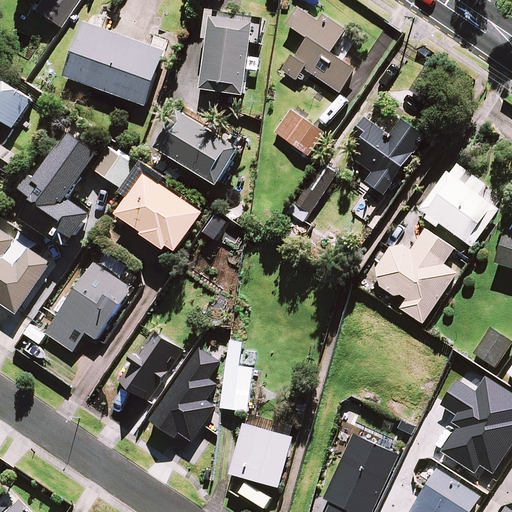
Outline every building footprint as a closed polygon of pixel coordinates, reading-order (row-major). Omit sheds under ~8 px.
[(74,0),(35,0),(31,7),(58,25),(74,0)] [(358,69),(343,59),(334,53),(349,31),(330,18),(325,24),(301,8),(290,25),(309,39),(296,58),(292,56),(283,70),(300,82),(308,70),(341,93),(358,69)] [(247,96),(250,70),(258,71),(260,59),(252,58),(257,23),(212,16),(209,39),(212,40),(204,89),(247,96)] [(167,52),(86,23),(67,77),(148,106),(167,52)] [(34,100),(4,80),(0,85),(0,116),(15,127),(34,100)] [(325,131),(294,109),(277,133),(308,155),(325,131)] [(243,148),(181,111),(159,147),(221,185),(243,148)] [(374,174),(368,181),(374,186),(366,197),(377,205),(429,136),(406,120),(395,135),(367,114),(359,126),(368,133),(362,141),(367,145),(356,160),(374,174)] [(100,155),(70,135),(41,178),(32,172),(21,188),(38,199),(25,219),(68,248),(92,212),(71,199),(100,155)] [(18,155),(0,143),(0,175),(4,177),(18,155)] [(138,166),(110,147),(95,169),(123,188),(138,166)] [(178,255),(205,212),(168,188),(173,180),(145,162),(124,195),(131,199),(121,215),(147,232),(145,234),(178,255)] [(338,174),(322,163),(290,211),(306,222),(338,174)] [(423,209),(429,214),(426,218),(439,227),(442,223),(474,246),(500,210),(479,195),(486,185),(456,163),(423,209)] [(17,240),(0,227),(0,301),(18,314),(53,265),(30,249),(19,264),(6,255),(17,240)] [(511,228),(510,227),(498,262),(511,266),(511,228)] [(456,248),(427,228),(411,251),(397,242),(379,268),(382,282),(408,300),(403,308),(425,323),(459,273),(446,264),(456,248)] [(128,268),(103,252),(49,333),(35,324),(28,335),(54,353),(61,342),(74,351),(88,332),(101,341),(136,290),(120,279),(128,268)] [(511,344),(511,340),(494,329),(477,354),(497,367),(511,344)] [(184,349),(155,330),(121,381),(149,400),(184,349)] [(242,367),(244,346),(231,345),(224,407),(250,410),(255,368),(242,367)] [(281,487),(297,427),(261,417),(259,424),(247,421),(233,473),(281,487)] [(373,511),(400,455),(358,435),(328,499),(334,502),(329,511),(373,511)] [(471,511),(481,496),(440,469),(412,511),(471,511)]
